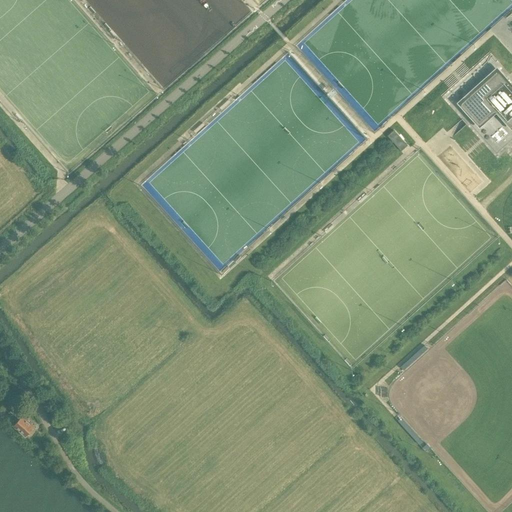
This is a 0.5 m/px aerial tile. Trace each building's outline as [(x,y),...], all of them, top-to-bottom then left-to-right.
[(511,85),(498,70),(461,103),(479,124),(493,111),(505,123),(506,123),(511,128),(511,127),(511,85)] [(402,152),(409,145),(395,130),(388,136),(402,152)] [(405,370),(428,348),(425,344),(402,366),(405,370)] [(59,418),(53,406),(44,410),(51,423),(59,418)] [(19,419),(14,424),(13,426),(25,437),(34,427),(27,420),(28,419),(15,408),(11,412),(19,419)]
